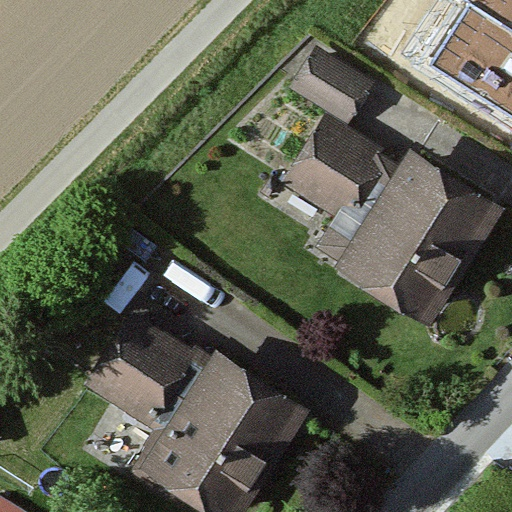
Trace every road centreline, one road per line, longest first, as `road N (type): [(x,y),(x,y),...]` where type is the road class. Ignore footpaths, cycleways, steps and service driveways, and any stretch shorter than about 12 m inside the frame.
road 1 (track): [(0,228),(226,0)]
road 2 (residential): [(511,394),(402,511)]
